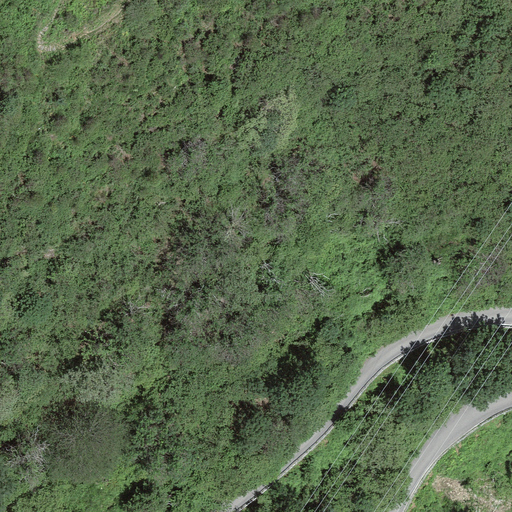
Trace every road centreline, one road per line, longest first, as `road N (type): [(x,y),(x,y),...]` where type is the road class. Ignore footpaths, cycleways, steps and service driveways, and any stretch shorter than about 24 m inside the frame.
road 1 (unclassified): [(511,316),(459,321),(406,340),(222,511)]
road 2 (unclassified): [(394,511),(449,430),(511,397)]
